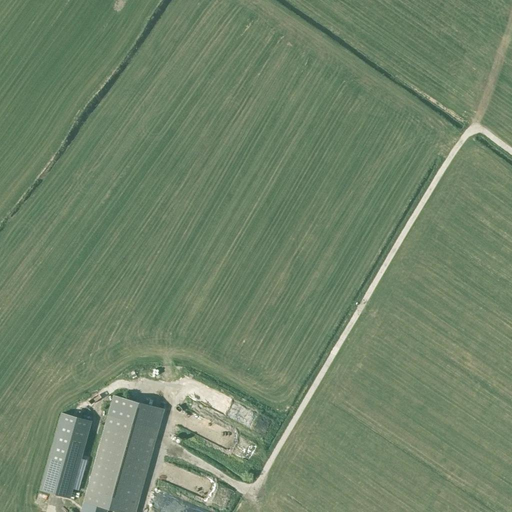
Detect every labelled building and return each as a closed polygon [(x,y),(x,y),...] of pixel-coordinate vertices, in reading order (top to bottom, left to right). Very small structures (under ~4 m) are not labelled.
[(134,511),(164,409),(115,395),(84,502),(119,511),(134,511)] [(234,400),(229,406),(232,408),(227,414),(236,421),(238,419),(239,419),(246,410),(234,400)] [(179,415),(175,423),(236,453),(243,439),(222,429),(221,431),(217,429),(219,426),(210,422),(207,428),(200,424),(202,419),(186,411),(183,417),(179,415)] [(63,413),(40,490),(69,498),(91,421),(63,413)] [(72,498),(76,499),(81,485),(76,483),(72,498)]
